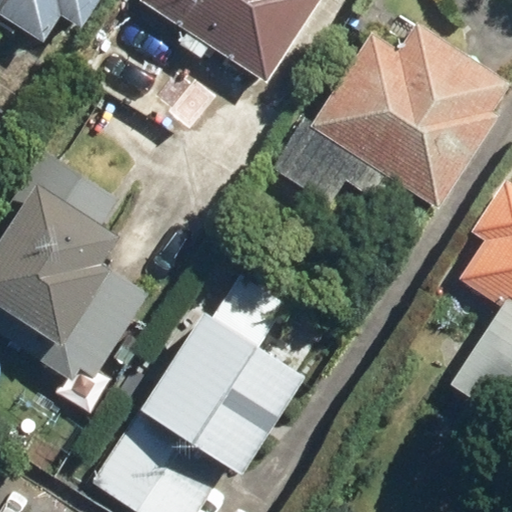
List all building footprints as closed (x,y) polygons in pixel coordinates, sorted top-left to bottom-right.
[(0,0),(0,8),(44,37),(61,11),(80,23),(95,0),(0,0)] [(321,0),(143,0),(269,81),(321,0)] [(368,28),(309,123),(436,201),(510,82),(414,23),(399,47),(368,28)] [(100,220),(117,193),(48,149),(32,175),(24,171),(0,208),(0,333),(69,378),(77,365),(94,376),(148,292),(132,282),(134,279),(102,259),(119,232),(100,220)] [(511,422),(511,182),(503,177),(451,258),(509,294),(450,380),(511,422)] [(206,511),(302,367),(207,305),(91,482),(138,511),(206,511)]
